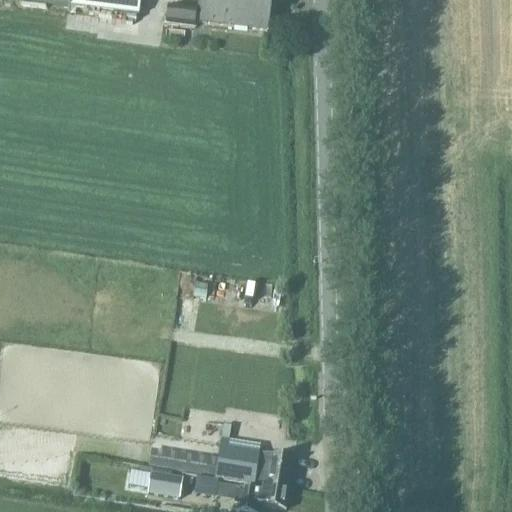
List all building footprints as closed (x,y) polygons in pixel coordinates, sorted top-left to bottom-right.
[(140,0),(20,0),(21,1),(139,16),(140,0)] [(166,24),(194,28),(195,22),(266,32),(270,0),(198,0),(197,10),(168,6),(166,24)] [(253,435),(268,433),(265,416),(250,418),(253,435)] [(220,449),(215,482),(264,490),(288,494),(294,461),(220,449)] [(184,482),(153,476),(150,496),(181,501),(184,482)] [(263,497),(237,492),(234,511),(260,511),(261,507),(286,511),(288,494),(264,490),(263,497)]
